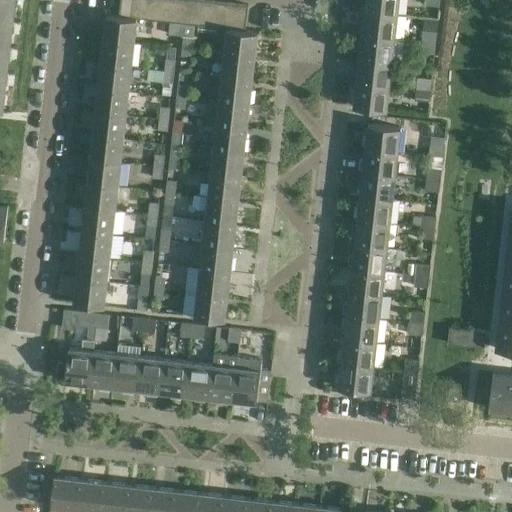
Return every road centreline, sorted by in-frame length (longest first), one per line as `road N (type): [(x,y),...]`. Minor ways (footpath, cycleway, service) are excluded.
road 1 (residential): [(318,428),(511,451)]
road 2 (residential): [(41,190),(61,0)]
road 3 (residential): [(23,365),(41,190)]
road 4 (residential): [(8,511),(23,365)]
